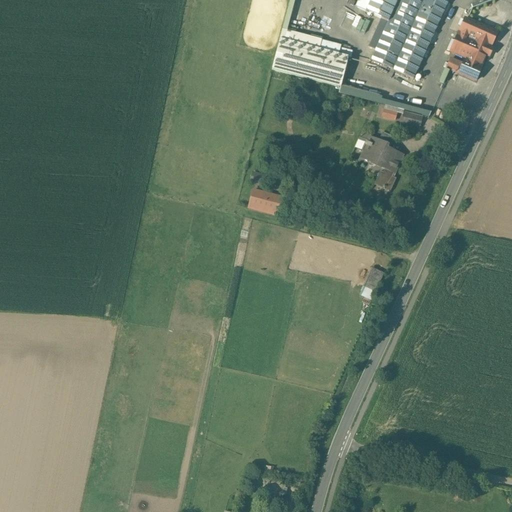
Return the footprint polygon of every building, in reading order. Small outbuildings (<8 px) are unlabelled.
[(289,0),(282,31),(286,32),(294,0),(289,0)] [(358,0),(355,8),(365,13),(370,0),(358,0)] [(370,0),(365,13),(387,23),(408,33),(423,0),(370,0)] [(436,0),(423,0),(408,33),(387,23),(370,61),(413,80),(446,4),(436,0)] [(496,34),(464,19),(450,52),(466,59),(465,62),(464,61),(462,65),(450,59),(446,69),(475,82),(481,68),(480,68),(485,57),(488,58),(492,50),(489,48),(490,46),(491,46),(496,34)] [(282,31),(271,70),(339,88),(347,59),(318,51),(321,41),(286,32),(282,31)] [(443,70),(438,83),(442,85),(447,72),(443,70)] [(283,81),(285,74),(276,72),(275,79),(283,81)] [(381,133),(377,142),(368,138),(366,143),(365,143),(364,145),(367,147),(362,157),(372,161),(371,163),(378,166),(378,165),(384,168),(382,172),(379,171),(373,185),(388,192),(394,179),(391,178),(401,157),(387,151),(392,138),(381,133)] [(270,177),(252,172),(250,182),(267,187),(270,177)] [(282,199),(252,191),(248,209),(278,217),(282,199)] [(374,300),(387,272),(375,266),(362,294),(374,300)]
